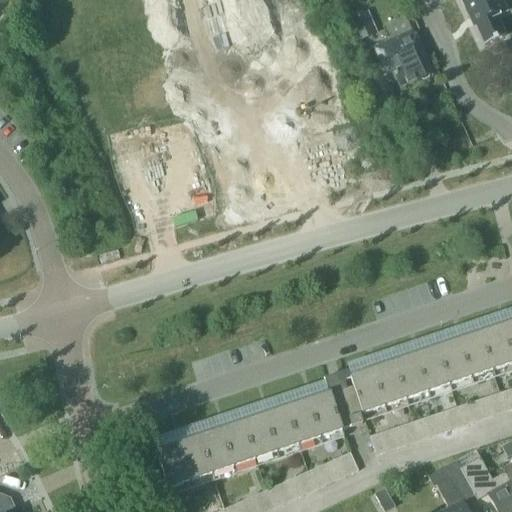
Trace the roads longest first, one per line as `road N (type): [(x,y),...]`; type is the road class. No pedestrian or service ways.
road 1 (tertiary): [(65,312),(511,188)]
road 2 (unclassified): [(511,285),(86,433)]
road 3 (residential): [(65,312),(30,200),(0,155)]
road 4 (unclassified): [(86,433),(65,312)]
